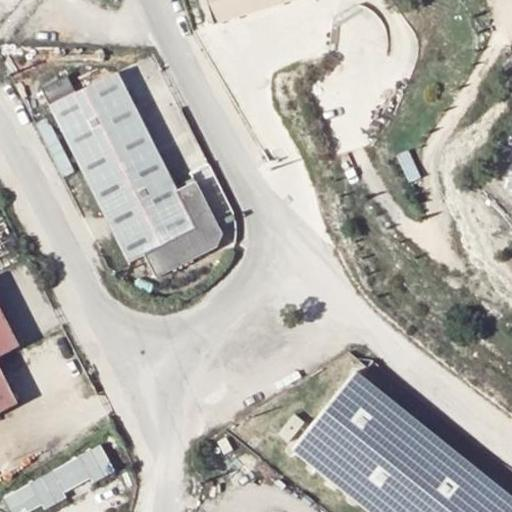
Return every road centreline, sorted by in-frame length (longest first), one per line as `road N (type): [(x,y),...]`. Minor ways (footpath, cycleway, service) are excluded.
road 1 (residential): [(511,436),(448,391),(277,237)]
road 2 (residential): [(128,366),(0,124)]
road 3 (residential): [(277,237),(215,134),(154,0)]
road 4 (residential): [(128,366),(207,320),(249,284),(277,237)]
road 5 (residential): [(164,511),(168,475),(159,426),(128,366)]
